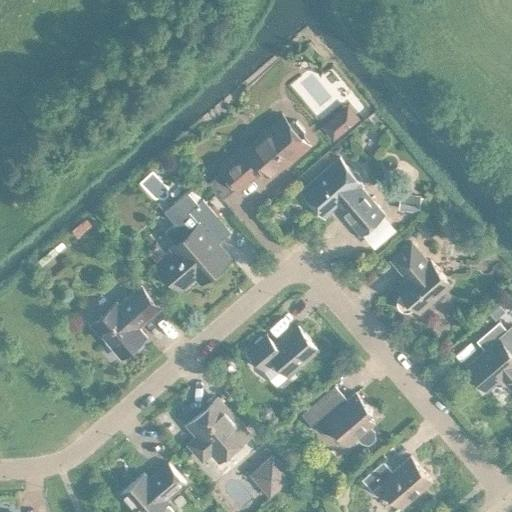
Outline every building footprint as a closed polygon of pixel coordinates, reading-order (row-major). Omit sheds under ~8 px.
[(357,114),(330,137),(344,153),(371,130),(357,114)] [(314,142),(305,132),(301,131),(285,145),(280,139),(276,139),(266,147),(266,151),(267,152),(255,162),(251,157),(227,177),(247,200),(270,181),(277,189),(295,173),(297,176),(318,157),(310,148),(313,145),(314,142)] [(346,216),(370,244),(393,225),(369,197),(371,195),(369,192),(369,188),(364,182),(360,181),(348,168),(311,201),(313,203),(313,207),(318,214),(323,214),(334,227),(346,216)] [(179,169),(175,177),(179,185),(189,185),(194,177),(189,169),(179,169)] [(409,205),(408,220),(428,221),(428,219),(432,219),(433,209),(429,209),(429,206),(409,205)] [(210,293),(238,268),(219,246),(233,234),(212,210),(197,222),(208,235),(180,258),(184,263),(169,276),(185,296),(201,283),(210,293)] [(437,226),(427,236),(434,244),(444,235),(437,226)] [(428,322),(459,295),(439,271),(437,273),(420,254),(401,270),(417,290),(407,298),(411,303),(409,305),(406,307),(405,311),(405,314),(406,317),(409,320),(412,322),(415,322),(419,322),(422,320),(424,318),(428,322)] [(133,259),(124,267),(133,277),(142,270),(133,259)] [(125,313),(101,334),(105,339),(104,342),(109,348),(112,347),(130,368),(144,355),(147,355),(152,352),(152,349),(154,347),(146,338),(168,319),(150,297),(128,316),(125,313)] [(511,320),(508,315),(498,324),(504,330),(511,322),(511,320)] [(511,353),(508,349),(511,345),(511,336),(508,332),(485,351),(493,361),(475,376),(496,401),(504,394),(511,394),(511,353)] [(284,371),(297,386),(327,360),(314,344),(315,343),(307,333),(301,339),(302,341),(285,356),(275,345),(256,361),(273,381),(284,371)] [(336,429),(358,455),(383,434),(377,426),(381,422),(365,403),(336,427),(326,417),(317,425),(327,437),(336,429)] [(220,462),(228,471),(258,445),(226,408),(196,434),(207,446),(198,454),(211,470),(220,462)] [(269,423),(269,428),(273,432),(278,432),(282,428),(282,423),(278,419),(273,419),(269,423)] [(390,494),(405,511),(417,511),(441,492),(420,467),(401,482),(392,471),(371,490),(381,502),(390,494)] [(152,484),(129,504),(135,511),(176,511),(175,510),(194,494),(177,474),(158,490),(152,484)] [(332,476),(330,481),(331,486),(336,489),(341,487),(344,482),(342,477),(337,475),(332,476)]
